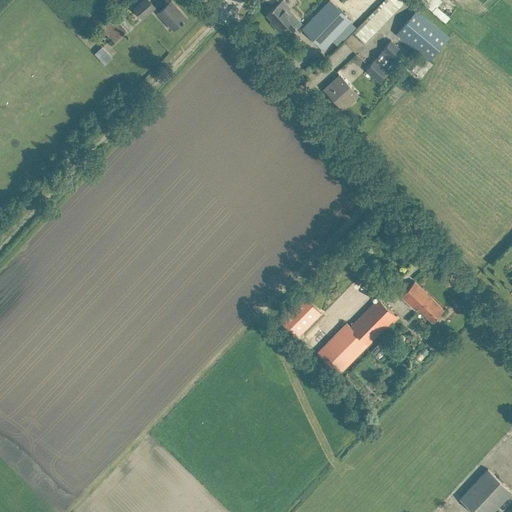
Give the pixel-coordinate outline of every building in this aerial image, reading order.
[(155,7),(149,0),(142,0),(134,8),(142,18),(155,7)] [(158,12),(173,29),(186,17),(171,0),(158,12)] [(273,8),(271,9),(272,10),(267,14),(276,24),(274,25),(279,31),(287,24),(292,30),(299,25),(293,19),(296,17),(295,16),(295,17),(281,2),(283,0),(282,0),(273,8)] [(324,49),(352,20),(330,0),(328,0),(302,28),(324,49)] [(397,33),(423,55),(411,69),(417,74),(422,68),(426,72),(432,65),(427,61),(429,59),(429,60),(449,36),(416,9),(397,33)] [(390,40),(366,69),(379,81),(404,52),(390,40)] [(314,68),(310,64),(305,68),(309,72),(314,68)] [(340,74),(324,88),(343,109),(359,94),(340,74)] [(339,258),(279,320),(303,342),(326,318),(321,313),(357,275),(339,258)] [(429,296),(414,281),(400,295),(415,310),(418,307),(432,321),(437,316),(444,309),(430,295),(429,296)] [(378,299),(351,326),(347,322),(317,352),(338,373),(362,348),(394,316),(378,299)] [(440,328),(427,342),(435,350),(448,335),(440,328)] [(386,334),(370,350),(380,359),(384,356),(385,357),(393,350),(394,350),(398,346),(386,334)] [(488,468),(459,498),(474,511),(492,511),(511,491),(488,468)]
